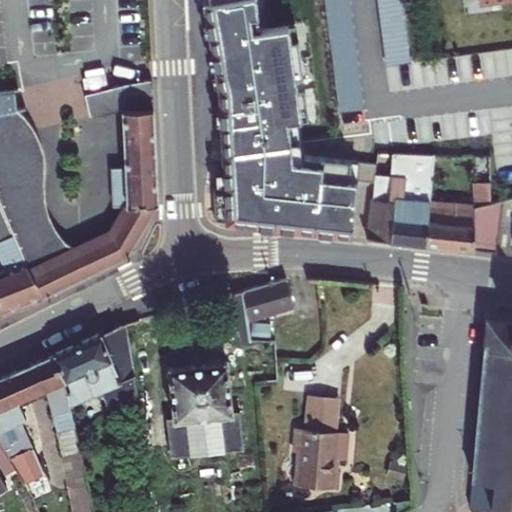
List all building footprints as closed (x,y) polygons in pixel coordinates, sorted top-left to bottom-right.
[(260,0),(223,0),(214,2),(222,55),(227,92),(229,153),(220,181),(222,221),(301,230),(359,234),(362,181),(322,177),(323,163),(293,162),(292,142),(288,119),(302,117),(288,28),(253,33),(251,15),(263,15),(260,0)] [(284,0),(291,37),(332,29),(326,0),(284,0)] [(118,232),(85,246),(67,225),(58,207),(52,168),(44,144),(40,133),(18,104),(0,106),(0,183),(11,205),(26,235),(38,258),(56,293),(136,255),(166,199),(161,80),(139,84),(92,91),(96,116),(127,110),(129,160),(117,160),(118,199),(131,199),(132,211),(118,232)] [(0,106),(18,104),(15,89),(0,90),(0,106)] [(374,236),(434,244),(438,193),(440,160),(402,159),(401,182),(385,181),(385,185),(380,185),(379,196),(378,196),(374,236)] [(438,193),(434,244),(481,250),(483,206),(494,203),(495,163),(478,162),(477,189),(470,189),(470,194),(438,193)] [(511,254),(511,215),(506,214),(507,201),(494,203),(483,206),(481,250),(511,254)] [(0,220),(9,242),(26,235),(11,205),(0,209),(0,220)] [(0,271),(0,314),(13,309),(56,293),(38,258),(0,271)] [(289,283),(246,295),(254,324),(297,311),(289,283)] [(511,511),(511,324),(492,323),(476,511),(511,511)] [(60,358),(77,401),(103,391),(114,417),(137,408),(135,381),(120,333),(60,358)] [(50,393),(62,431),(66,429),(82,427),(77,401),(60,358),(38,367),(45,394),(50,393)] [(236,366),(180,372),(185,426),(177,427),(181,465),(253,458),(250,419),(240,420),(236,366)] [(0,429),(13,456),(29,448),(18,425),(24,422),(18,404),(45,394),(38,367),(0,382),(0,429)] [(317,393),(313,426),(350,430),(353,397),(317,393)] [(313,426),(307,425),(305,449),(310,450),(306,482),(347,486),(349,469),(345,469),(346,457),(356,459),(360,431),(350,430),(313,426)] [(38,470),(29,448),(13,456),(24,476),(38,470)] [(0,491),(9,486),(0,468),(0,491)] [(48,480),(30,489),(40,511),(59,504),(48,480)]
